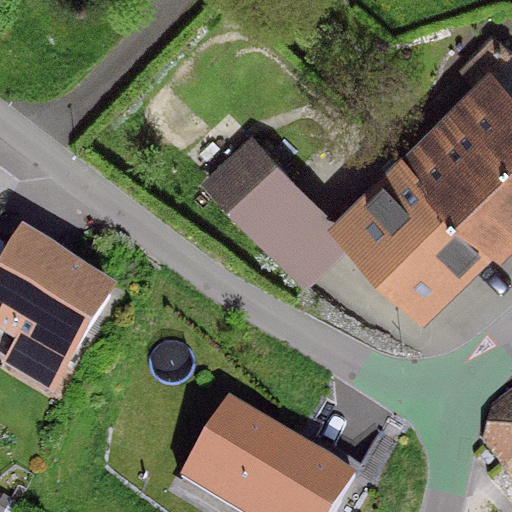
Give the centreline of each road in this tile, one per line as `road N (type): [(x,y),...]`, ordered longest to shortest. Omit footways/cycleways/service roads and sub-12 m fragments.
road 1 (residential): [(470,391),(434,394),(376,379),(161,243),(0,127)]
road 2 (residential): [(470,391),(448,511)]
